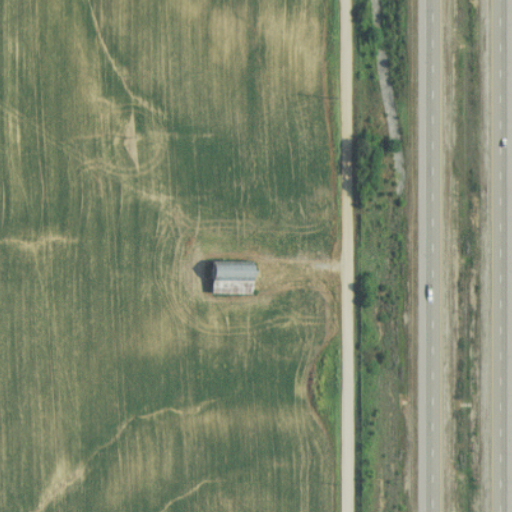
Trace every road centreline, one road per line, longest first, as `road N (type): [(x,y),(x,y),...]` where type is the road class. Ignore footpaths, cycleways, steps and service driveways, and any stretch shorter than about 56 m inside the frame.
road 1 (residential): [(342,511),(339,0)]
road 2 (trunk): [(493,511),(494,0)]
road 3 (trunk): [(427,0),(427,511)]
